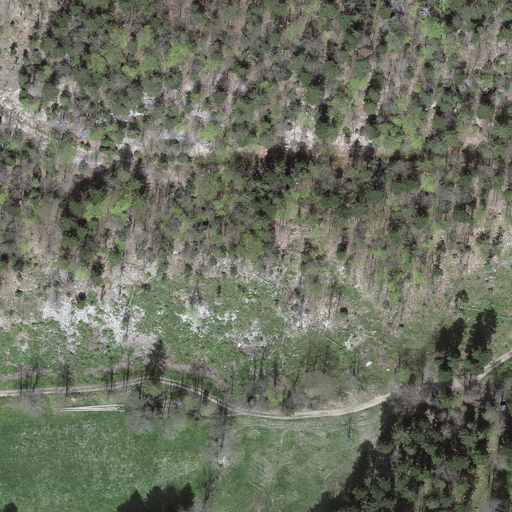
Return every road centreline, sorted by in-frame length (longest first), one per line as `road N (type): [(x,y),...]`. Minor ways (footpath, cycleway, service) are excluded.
road 1 (track): [(0,395),(148,380),(265,414),(338,414),(511,359)]
road 2 (track): [(0,104),(66,139),(124,151),(199,159),(442,154),(511,164)]
